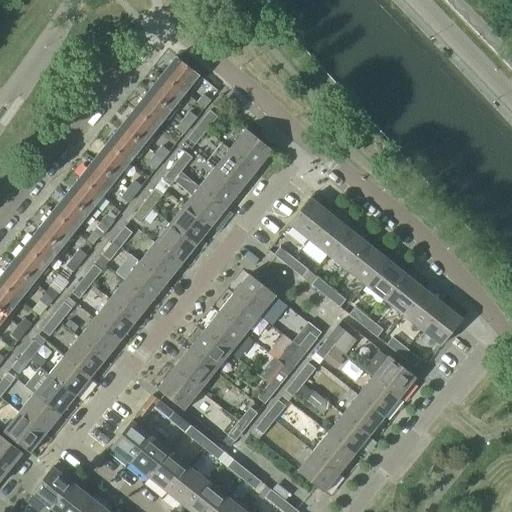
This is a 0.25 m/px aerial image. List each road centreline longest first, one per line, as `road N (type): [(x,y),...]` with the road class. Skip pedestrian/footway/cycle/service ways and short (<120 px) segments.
road 1 (residential): [(355,511),(504,329),(406,223),(317,151)]
road 2 (residential): [(0,223),(173,18),(185,38),(317,151)]
road 3 (residential): [(70,444),(317,151)]
road 4 (unclassified): [(511,98),(416,0)]
